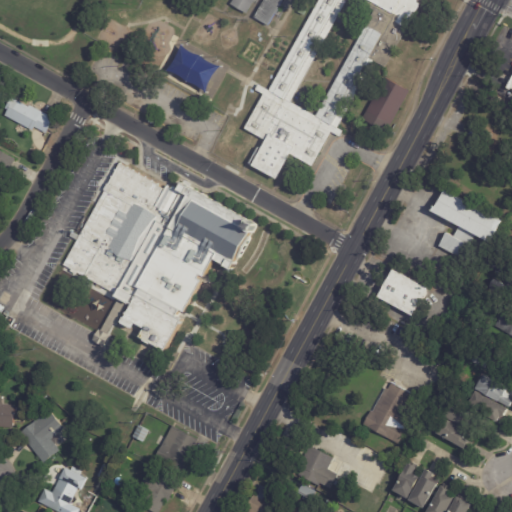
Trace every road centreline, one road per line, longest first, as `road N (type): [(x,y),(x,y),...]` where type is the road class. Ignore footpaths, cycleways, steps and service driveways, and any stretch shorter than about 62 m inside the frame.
road 1 (secondary): [(469,37),(209,511)]
road 2 (residential): [(355,251),(0,50)]
road 3 (residential): [(88,100),(0,244)]
